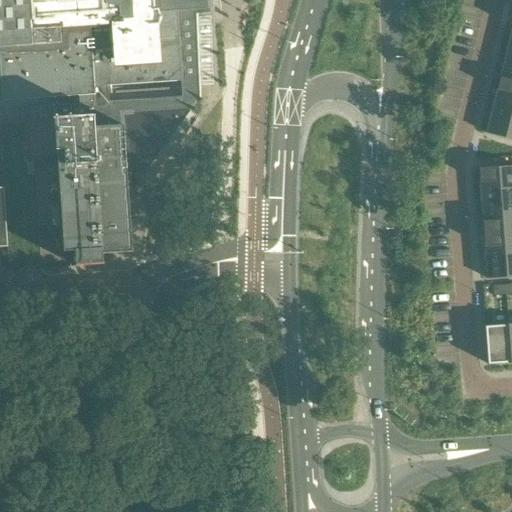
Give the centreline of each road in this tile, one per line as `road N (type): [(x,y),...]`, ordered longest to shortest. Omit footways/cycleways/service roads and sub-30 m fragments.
road 1 (residential): [(511,384),(471,387),(459,158),(499,0)]
road 2 (secondary): [(297,111),(288,276),(294,453)]
road 3 (secondary): [(379,435),(384,119)]
